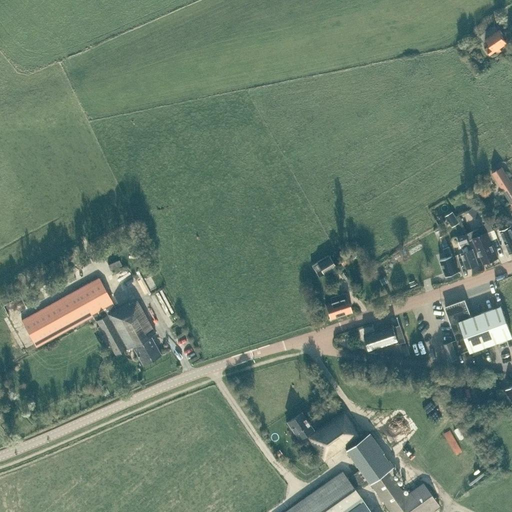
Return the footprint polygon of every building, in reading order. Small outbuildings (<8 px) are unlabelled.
[(500,29),(498,30),(495,25),(480,35),(478,32),(474,34),(476,37),(459,49),(463,55),(468,52),(465,49),(481,39),(483,41),(486,39),(489,45),(485,48),(490,55),(507,43),(502,35),(503,34),(500,29)] [(511,185),(501,167),(493,173),(498,181),(511,203),(511,185)] [(475,206),(465,206),(465,217),(475,217),(475,206)] [(453,212),(446,216),(452,227),(459,223),(453,212)] [(493,230),(492,229),(489,221),(488,222),(486,219),(482,221),(483,224),(478,226),(479,228),(466,234),(468,240),(473,238),(483,263),(498,257),(487,232),(493,230)] [(498,226),(509,253),(511,251),(511,230),(511,227),(508,223),(498,226)] [(468,240),(466,234),(457,237),(461,248),(462,247),(463,252),(461,253),(466,268),(478,264),(472,249),(468,250),(467,246),(470,245),(468,240)] [(448,247),(443,235),(440,236),(444,248),(443,248),(446,257),(440,259),(445,275),(458,271),(449,246),(448,247)] [(320,277),(336,268),(328,255),(312,265),(320,277)] [(116,309),(99,278),(99,277),(21,320),(36,346),(93,315),(96,321),(96,320),(116,355),(132,346),(142,364),(161,354),(150,335),(155,333),(137,300),(129,304),(128,302),(116,309)] [(45,299),(59,291),(53,280),(39,288),(45,299)] [(328,304),(333,318),(351,312),(347,298),(345,294),(329,299),(331,303),(328,304)] [(505,339),(511,337),(501,306),(471,317),(465,300),(445,307),(461,353),(470,350),(470,352),(472,351),(474,356),(488,350),(486,346),(498,342),(499,344),(506,342),(505,339)] [(407,337),(441,325),(433,301),(417,307),(420,315),(401,321),(407,337)] [(400,326),(394,328),(392,325),(364,334),(370,351),(376,349),(377,352),(383,350),(382,347),(398,342),(399,343),(406,341),(400,326)] [(448,361),(457,358),(452,341),(442,344),(448,361)] [(362,434),(358,436),(354,429),(355,428),(344,411),(314,432),(301,413),(286,423),(297,439),(305,434),(323,460),(343,447),(359,470),(348,478),(355,487),(360,483),(363,487),(369,483),(389,511),(430,511),(439,506),(423,483),(405,496),(387,471),(393,466),(369,433),(364,437),(362,434)] [(417,437),(411,447),(416,450),(422,440),(417,437)] [(342,472),(285,511),(349,511),(363,502),(342,472)] [(370,511),(363,502),(349,511),(370,511)]
